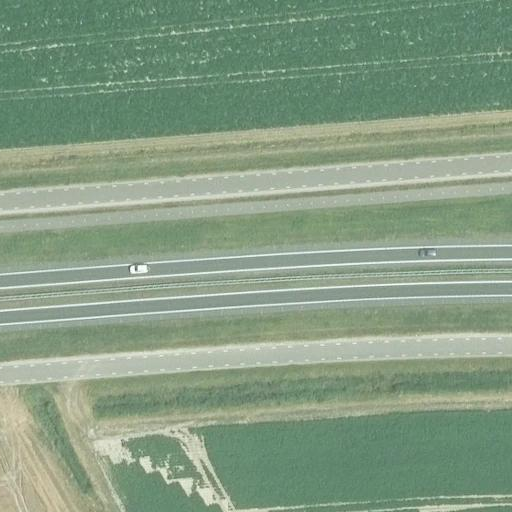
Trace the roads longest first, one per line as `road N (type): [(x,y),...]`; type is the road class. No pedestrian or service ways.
road 1 (unclassified): [(0,204),(511,163)]
road 2 (trunk): [(511,252),(0,283)]
road 3 (trunk): [(0,318),(511,291)]
road 4 (unclassified): [(0,373),(511,346)]
